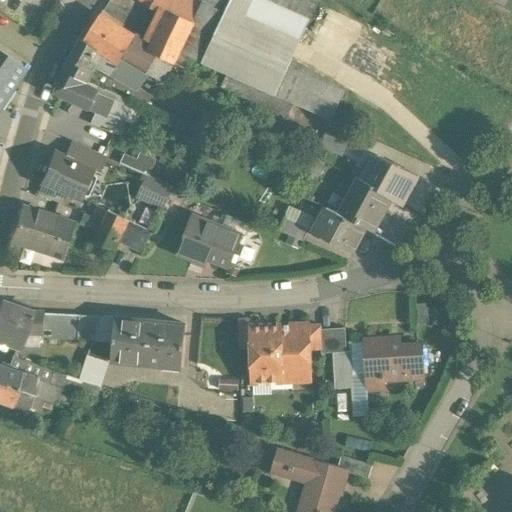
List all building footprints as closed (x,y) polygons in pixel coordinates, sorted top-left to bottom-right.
[(201,3),(195,0),(154,0),(150,7),(164,16),(166,13),(169,8),(193,20),(201,3)] [(231,0),(231,1),(227,0),(202,0),(193,20),(177,54),(273,97),(307,22),(255,0),(231,0)] [(193,20),(169,8),(166,13),(164,16),(148,52),(131,41),(119,58),(119,59),(145,74),(156,56),(172,64),(177,54),(193,20)] [(133,38),(98,17),(82,42),(116,64),(119,59),(119,58),(131,41),(133,38)] [(82,42),(79,40),(75,48),(98,61),(95,67),(110,76),(137,91),(145,74),(119,59),(116,64),(82,42)] [(98,61),(75,48),(62,73),(82,82),(86,84),(95,67),(98,61)] [(23,69),(0,53),(0,109),(3,111),(14,93),(9,90),(23,69)] [(172,64),(156,56),(145,74),(161,84),(172,64)] [(292,58),(273,97),(329,122),(345,88),(292,58)] [(82,82),(62,73),(52,93),(96,112),(118,122),(121,123),(129,103),(116,97),(114,102),(81,86),(82,82)] [(289,105),(225,75),(221,88),(283,117),(289,105)] [(118,122),(96,112),(90,125),(112,135),(118,122)] [(294,150),(302,132),(291,127),(283,146),(294,150)] [(346,143),(324,133),(318,147),(340,156),(346,143)] [(106,159),(73,145),(67,159),(94,170),(93,171),(100,174),(106,159)] [(153,162),(139,156),(133,170),(147,176),(153,162)] [(417,178),(374,156),(361,180),(363,181),(390,200),(400,208),(417,178)] [(67,159),(64,158),(62,164),(50,160),(40,183),(81,201),(93,171),(94,170),(67,159)] [(173,187),(148,177),(138,198),(162,209),(168,198),(173,187)] [(358,179),(339,215),(365,229),(372,233),(390,200),(363,181),(361,180),(358,179)] [(185,193),(173,187),(168,198),(180,203),(185,193)] [(75,224),(20,207),(8,243),(64,261),(69,245),(75,224)] [(326,209),(312,234),(351,254),(365,229),(339,215),(334,212),(326,209)] [(98,232),(75,224),(69,245),(76,247),(75,250),(108,260),(111,249),(114,250),(117,243),(127,221),(107,212),(98,232)] [(241,236),(192,216),(176,255),(204,266),(206,261),(227,270),(241,236)] [(308,229),(284,219),(278,232),(302,242),(308,229)] [(151,233),(127,221),(117,243),(141,255),(151,233)] [(27,313),(1,304),(0,306),(0,341),(16,347),(27,318),(28,314),(27,313)] [(76,310),(30,306),(27,313),(28,314),(27,318),(45,322),(80,324),(81,321),(80,317),(76,318),(76,311),(76,310)] [(92,337),(101,312),(76,310),(76,311),(76,318),(80,317),(81,321),(80,324),(45,322),(27,318),(16,347),(40,345),(43,336),(73,339),(92,337)] [(184,326),(114,320),(110,362),(179,369),(184,326)] [(249,320),(238,321),(238,339),(250,339),(249,320)] [(307,326),(288,327),(288,337),(280,338),(279,327),(266,328),(253,343),(250,339),(250,350),(250,351),(248,353),(248,360),(250,362),(251,383),(271,382),(271,376),(289,376),(290,382),(309,381),(307,327),(307,326)] [(320,327),(307,327),(308,350),(320,350),(319,331),(320,331),(320,327)] [(320,331),(319,331),(320,350),(320,355),(345,353),(344,329),(320,331)] [(250,339),(238,339),(239,350),(250,350),(250,339)] [(388,344),(387,340),(364,342),(366,391),(382,390),(381,380),(383,380),(383,376),(402,375),(403,380),(422,379),(421,362),(427,362),(427,350),(423,346),(402,347),(399,344),(388,344)] [(22,374),(0,366),(0,385),(32,397),(56,405),(61,391),(49,387),(20,378),(22,374)] [(99,388),(53,373),(49,387),(61,391),(66,393),(67,390),(95,400),(99,388)] [(32,397),(0,385),(0,403),(10,407),(11,404),(28,409),(32,397)] [(338,469),(276,452),(271,472),(306,483),(297,511),(332,511),(344,473),(344,471),(338,469)] [(368,466),(341,458),(338,469),(344,471),(344,473),(364,479),(368,466)]
